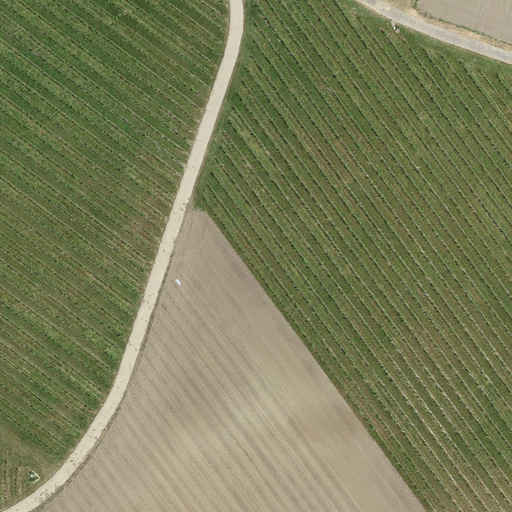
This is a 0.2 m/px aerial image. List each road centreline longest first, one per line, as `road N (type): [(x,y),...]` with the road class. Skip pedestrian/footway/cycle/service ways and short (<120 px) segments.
road 1 (track): [(238,0),(239,35),(129,381),(94,447),(52,496),(23,511)]
road 2 (track): [(378,0),(511,55)]
